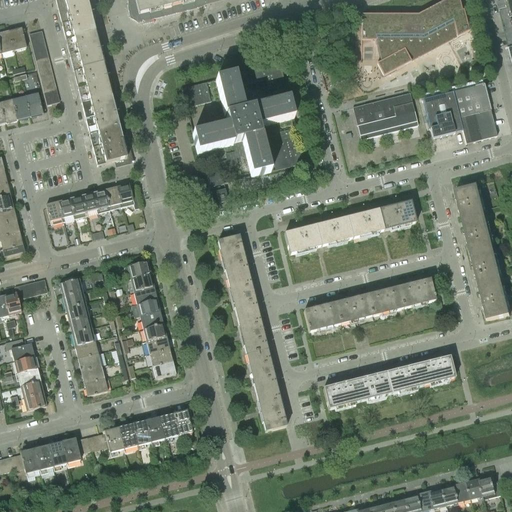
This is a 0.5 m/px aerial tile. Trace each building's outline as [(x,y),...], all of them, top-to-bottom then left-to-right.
[(54,0),(57,10),(86,2),(85,0),(54,0)] [(126,0),(127,10),(130,20),(138,24),(194,10),(205,6),(203,0),(126,0)] [(378,54),(385,78),(467,33),(464,19),(461,20),(456,0),(451,0),(417,19),(362,17),(362,29),(361,29),(361,54),(378,54)] [(511,0),(497,4),(508,48),(511,65),(511,0)] [(86,2),(57,10),(65,41),(94,34),(86,2)] [(21,29),(8,33),(13,53),(26,49),(21,29)] [(41,32),(29,36),(30,42),(43,39),(41,32)] [(8,33),(0,34),(0,52),(1,56),(13,53),(8,33)] [(94,34),(65,41),(73,73),(102,66),(94,34)] [(43,39),(30,42),(32,48),(44,45),(43,39)] [(44,45),(32,48),(33,54),(46,50),(44,45)] [(46,50),(33,54),(35,59),(47,56),(46,50)] [(47,56),(35,59),(36,65),(49,62),(47,56)] [(49,62),(36,65),(37,71),(50,68),(49,62)] [(286,91),(284,82),(280,65),(270,68),(273,79),(266,81),(269,95),(286,91)] [(102,66),(73,73),(81,104),(110,97),(102,66)] [(50,68),(37,71),(39,77),(52,74),(50,68)] [(273,79),(270,68),(244,75),(247,85),(266,81),(273,79)] [(52,74),(39,77),(40,83),(53,79),(52,74)] [(253,110),(243,113),(234,77),(227,79),(228,84),(226,85),(224,85),(223,80),(215,82),(224,117),(225,117),(227,127),(192,136),(194,143),(199,142),(199,144),(200,146),(195,147),(196,155),(232,146),(232,145),(241,143),(248,171),(268,166),(261,138),(260,138),(258,129),(294,120),(292,112),(286,113),(285,109),(291,108),(289,100),(253,109),(253,110)] [(53,79),(40,83),(42,88),(55,85),(53,79)] [(206,84),(181,90),(185,110),(210,103),(206,84)] [(55,85),(42,88),(43,94),(56,91),(55,85)] [(483,86),(474,88),(452,94),(459,120),(474,116),(490,112),(483,86)] [(56,91),(43,94),(45,100),(57,97),(56,91)] [(454,134),(462,132),(459,120),(452,94),(422,101),(432,141),(454,135),(454,134)] [(37,95),(25,98),(30,118),(42,115),(37,95)] [(352,109),(354,118),(364,116),(366,125),(356,128),(360,142),(417,128),(411,102),(409,95),(352,109)] [(57,97),(45,100),(46,107),(59,103),(57,97)] [(118,129),(110,97),(81,104),(89,136),(118,129)] [(25,98),(12,101),(17,122),(30,118),(25,98)] [(12,101),(0,104),(0,105),(5,125),(17,122),(12,101)] [(490,112),(474,116),(481,142),(496,138),(490,112)] [(459,120),(462,132),(465,146),(481,142),(474,116),(459,120)] [(118,129),(89,136),(97,168),(105,166),(106,166),(126,160),(126,159),(126,160),(118,129)] [(305,165),(296,129),(281,133),(290,168),(305,165)] [(6,185),(0,186),(0,199),(10,197),(6,185)] [(133,202),(130,188),(129,186),(116,189),(121,205),(123,205),(132,202),(133,202)] [(133,187),(130,188),(133,202),(132,202),(134,211),(138,210),(133,187)] [(477,187),(454,193),(462,225),(485,220),(477,187)] [(116,189),(105,192),(109,208),(111,207),(119,205),(121,205),(116,189)] [(225,191),(215,193),(218,204),(227,202),(225,191)] [(105,192),(93,194),(97,211),(99,210),(108,208),(109,208),(105,192)] [(93,194),(81,197),(85,214),(87,213),(96,211),(97,211),(93,194)] [(10,197),(0,199),(0,212),(13,209),(10,197)] [(81,197),(69,200),(73,217),(76,216),(84,214),(85,214),(81,197)] [(69,200),(58,203),(62,220),(64,219),(72,217),(73,217),(69,200)] [(58,203),(45,206),(50,223),(52,222),(60,220),(62,220),(58,203)] [(392,208),(378,212),(384,233),(415,225),(410,204),(396,207),(396,206),(391,207),(392,208)] [(13,209),(0,212),(0,225),(16,222),(13,209)] [(360,216),(347,220),(352,241),(384,233),(378,212),(364,215),(364,214),(360,215),(360,216)] [(329,224),(315,227),(321,249),(352,241),(347,220),(333,223),(333,222),(329,223),(329,224)] [(485,220),(462,225),(470,257),(493,252),(485,220)] [(16,222),(0,225),(0,238),(19,234),(16,222)] [(284,235),(284,236),(289,257),(321,249),(315,227),(302,231),(301,230),(297,231),(297,232),(284,235)] [(19,234),(0,238),(0,244),(2,252),(0,252),(0,255),(1,260),(24,254),(19,234)] [(247,276),(240,246),(238,238),(217,244),(226,281),(235,279),(247,276)] [(493,252),(470,257),(479,290),(501,284),(493,252)] [(150,276),(147,264),(123,270),(126,282),(130,281),(150,276)] [(153,288),(150,276),(130,281),(133,293),(153,288)] [(247,276),(235,279),(226,281),(236,319),(245,316),(257,313),(247,276)] [(58,286),(61,299),(82,294),(79,281),(58,286)] [(429,281),(397,289),(403,311),(435,303),(429,281)] [(44,282),(37,283),(40,296),(47,294),(44,282)] [(37,283),(31,285),(34,297),(40,296),(37,283)] [(501,284),(479,290),(487,322),(509,317),(501,284)] [(31,285),(26,286),(29,299),(34,297),(31,285)] [(26,286),(20,288),(23,300),(29,299),(26,286)] [(20,288),(14,289),(15,295),(17,302),(23,300),(20,288)] [(153,288),(133,293),(136,306),(156,300),(153,288)] [(397,289),(366,297),(371,318),(403,311),(397,289)] [(82,294),(61,299),(65,311),(85,306),(82,294)] [(15,295),(3,298),(8,318),(21,315),(17,302),(15,295)] [(366,297),(335,305),(340,326),(371,318),(366,297)] [(156,300),(136,306),(139,318),(159,313),(156,300)] [(335,305),(303,313),(308,334),(340,326),(335,305)] [(85,306),(65,311),(68,323),(88,318),(85,306)] [(159,313),(139,318),(142,330),(162,325),(159,313)] [(257,313),(245,316),(236,319),(245,357),(254,355),(266,352),(257,313)] [(88,318),(68,323),(71,336),(91,331),(88,318)] [(162,325),(142,330),(145,343),(165,338),(162,325)] [(91,331),(71,336),(74,348),(94,343),(91,331)] [(165,338),(145,343),(148,355),(169,350),(165,338)] [(21,341),(4,345),(6,352),(10,351),(23,348),(21,341)] [(94,343),(74,348),(77,361),(97,355),(94,343)] [(30,346),(23,348),(10,351),(13,363),(33,358),(30,346)] [(169,350),(148,355),(151,368),(172,363),(169,350)] [(266,352),(254,355),(245,357),(255,395),(264,393),(276,390),(266,352)] [(97,355),(77,361),(80,373),(100,368),(97,355)] [(33,358),(13,363),(16,375),(37,370),(33,358)] [(449,359),(417,367),(422,388),(454,380),(449,359)] [(172,363),(151,368),(155,381),(175,376),(172,363)] [(417,367),(385,375),(390,396),(422,388),(417,367)] [(100,368),(80,373),(83,386),(103,381),(100,368)] [(37,370),(16,375),(19,387),(40,383),(37,370)] [(385,375),(353,383),(359,404),(390,396),(385,375)] [(103,381),(83,386),(86,399),(107,393),(103,381)] [(40,383),(19,387),(22,400),(43,395),(40,383)] [(353,383),(322,391),(328,412),(359,404),(353,383)] [(276,390),(264,393),(255,395),(264,434),(286,428),(276,390)] [(43,395),(22,400),(26,414),(46,409),(43,395)] [(186,413),(171,416),(177,438),(191,434),(186,413)] [(171,416),(158,420),(163,441),(177,438),(171,416)] [(158,420),(144,423),(150,445),(163,441),(158,420)] [(144,423),(131,427),(136,448),(150,445),(144,423)] [(131,427),(117,430),(123,452),(136,448),(131,427)] [(104,435),(98,436),(102,449),(107,448),(109,455),(123,452),(117,430),(104,433),(104,435)] [(98,436),(92,438),(95,451),(102,449),(98,436)] [(92,438),(86,439),(89,452),(95,451),(92,438)] [(86,439),(80,440),(83,454),(89,452),(86,439)] [(74,441),(61,444),(66,466),(80,462),(78,455),(83,454),(80,440),(75,442),(74,441)] [(61,444),(47,448),(52,469),(66,466),(61,444)] [(47,448),(33,451),(39,473),(52,469),(47,448)] [(20,456),(14,457),(17,471),(23,469),(25,476),(39,473),(33,451),(19,454),(20,456)] [(14,457),(8,459),(12,472),(17,471),(14,457)] [(8,459),(2,460),(5,474),(12,472),(8,459)] [(491,478),(479,481),(483,499),(483,502),(501,497),(498,485),(493,486),(491,478)] [(479,481),(467,484),(471,502),(483,499),(479,481)] [(467,484),(454,487),(459,505),(471,502),(467,484)] [(454,487),(442,490),(447,508),(459,505),(454,487)] [(442,490),(430,493),(435,511),(447,508),(442,490)] [(430,493),(418,496),(422,511),(429,511),(435,511),(430,493)] [(422,511),(418,496),(406,499),(409,511),(422,511)] [(409,511),(406,499),(394,502),(396,511),(409,511)] [(396,511),(394,502),(382,505),(383,511),(396,511)]
